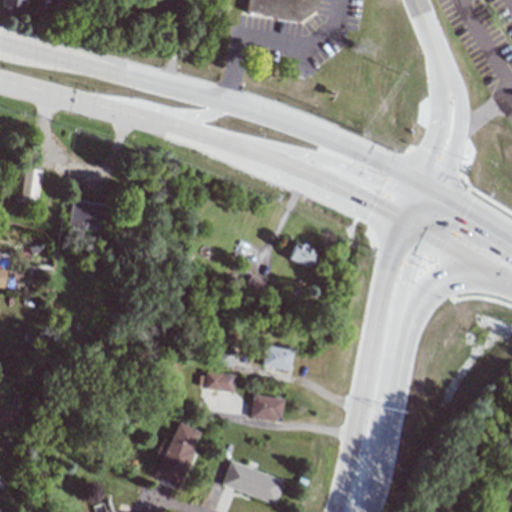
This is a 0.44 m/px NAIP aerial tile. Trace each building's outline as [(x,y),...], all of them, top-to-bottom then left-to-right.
[(25,12),(25,0),(1,0),(0,11),(25,12)] [(62,0),(42,0),(42,8),(62,9),(62,0)] [(172,13),(173,0),(155,0),(154,11),(172,13)] [(241,0),(312,0),(311,9),(292,23),(266,19),(264,16),(240,12),(241,0)] [(41,171),(21,167),(15,200),(35,204),(41,171)] [(105,206),(70,199),(65,228),(100,234),(105,206)] [(313,250),(293,243),(287,260),(306,267),(313,250)] [(241,289),(255,296),(263,281),(248,274),(241,289)] [(229,368),(234,350),(217,346),(212,364),(229,368)] [(289,370),(291,348),(262,346),(261,368),(289,370)] [(197,372),(196,388),(232,390),(233,374),(197,372)] [(280,421),(282,398),(250,395),(248,418),(280,421)] [(0,425),(12,427),(14,411),(0,409),(0,425)] [(152,477),(176,487),(199,432),(175,422),(152,477)] [(273,505),(282,480),(227,461),(219,486),(273,505)]
